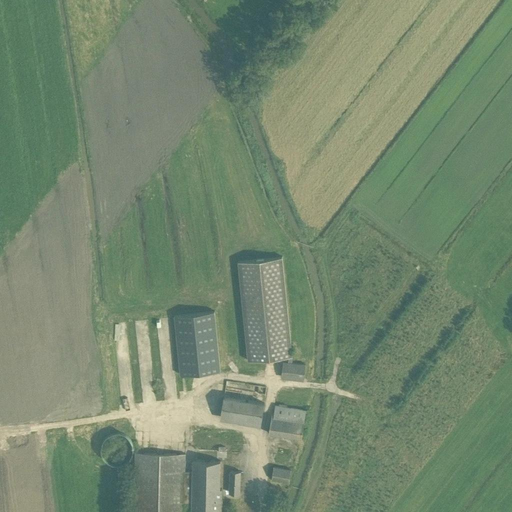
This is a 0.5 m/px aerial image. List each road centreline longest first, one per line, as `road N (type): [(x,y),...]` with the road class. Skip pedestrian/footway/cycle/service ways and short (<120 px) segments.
road 1 (track): [(175,405),(222,376),(328,387),(362,399)]
road 2 (track): [(175,405),(0,431)]
road 3 (track): [(302,511),(321,465),(333,389)]
